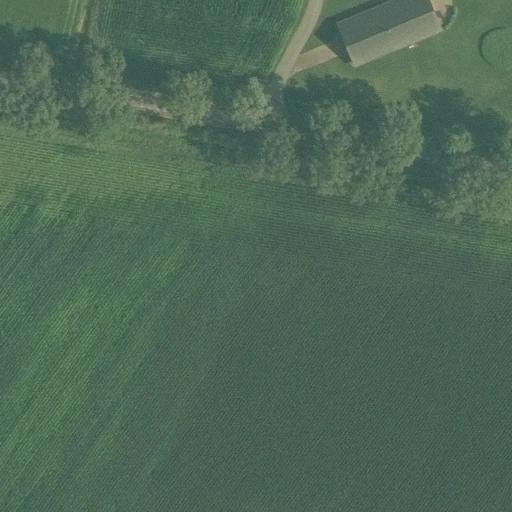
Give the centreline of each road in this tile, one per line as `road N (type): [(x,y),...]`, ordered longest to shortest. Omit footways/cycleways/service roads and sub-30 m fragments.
road 1 (tertiary): [(261,123),(0,82)]
road 2 (tertiary): [(511,167),(261,123)]
road 3 (unclassified): [(261,123),(314,0)]
